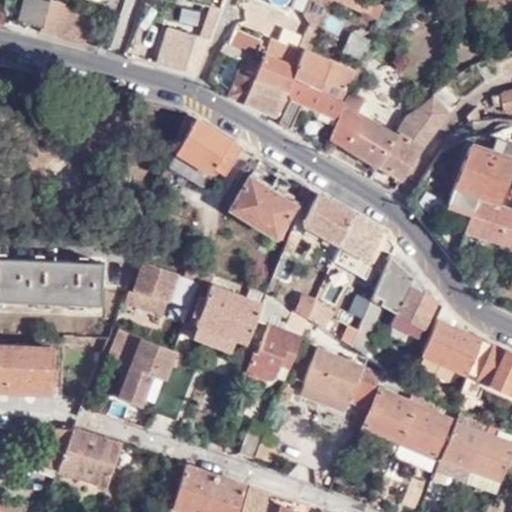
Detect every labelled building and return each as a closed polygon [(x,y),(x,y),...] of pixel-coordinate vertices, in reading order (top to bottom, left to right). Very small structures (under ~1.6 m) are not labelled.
[(43,27),(51,1),(47,0),(26,0),(20,19),(43,27)] [(343,98),(356,71),(310,50),(329,0),(307,0),(303,12),(311,21),(300,47),(272,38),(266,55),(259,53),(264,40),(237,30),(233,42),(230,43),(221,50),(243,60),(229,97),(278,114),(292,77),(343,98)] [(366,14),(372,0),(342,0),(341,3),(366,14)] [(472,0),(476,9),(499,0),(472,0)] [(42,31),(58,36),(67,5),(51,1),(43,27),(42,31)] [(58,36),(86,44),(95,12),(68,3),(67,5),(58,36)] [(179,30),(210,38),(223,5),(218,4),(211,3),(203,29),(181,23),(179,30)] [(361,64),(371,35),(350,28),(340,57),(361,64)] [(158,62),(198,73),(210,38),(179,30),(172,51),(161,48),(158,62)] [(345,99),(343,98),(292,77),(278,114),(283,116),(280,123),(290,129),(299,103),(338,120),(345,99)] [(511,115),(511,114),(511,88),(507,90),(507,92),(498,93),(501,103),(508,102),(511,115)] [(349,92),(345,99),(338,120),(331,139),(379,166),(398,137),(395,136),(356,112),(363,100),(349,92)] [(430,97),(418,107),(441,119),(447,111),(430,97)] [(408,115),(395,136),(398,137),(379,166),(402,179),(423,145),(441,119),(418,107),(408,115)] [(221,174),(238,144),(219,133),(187,112),(172,151),(175,153),(170,163),(203,184),(211,168),(221,174)] [(496,244),(511,250),(511,216),(507,214),(507,212),(495,207),(511,163),(510,162),(511,156),(511,144),(494,138),(489,149),(500,153),(499,157),(468,146),(446,204),(464,211),(467,204),(472,206),(462,233),(494,245),(496,244)] [(256,175),(251,173),(231,208),(284,238),(292,221),(288,219),(298,200),(293,197),(291,202),(254,180),(256,175)] [(302,195),(306,187),(297,182),(293,189),(302,195)] [(310,199),(314,191),(308,188),(304,197),(310,199)] [(338,248),(353,214),(317,193),(303,224),(333,242),(328,253),(334,256),(338,248)] [(377,243),(392,252),(393,246),(382,232),(353,214),(338,248),(368,263),(377,243)] [(333,242),(303,224),(297,235),(300,236),(328,253),(333,242)] [(300,236),(297,235),(290,232),(272,276),(281,280),(285,269),(287,270),(300,236)] [(207,272),(216,248),(191,237),(181,264),(207,272)] [(361,279),(368,263),(338,248),(334,256),(331,264),(361,279)] [(418,338),(436,303),(392,256),(351,344),(364,353),(385,306),(395,311),(388,324),(418,338)] [(102,263),(0,257),(0,304),(4,305),(4,299),(100,305),(102,263)] [(132,291),(165,304),(177,273),(143,261),(132,291)] [(197,323),(245,341),(255,318),(260,303),(211,285),(205,298),(201,297),(196,312),(200,314),(197,323)] [(132,291),(127,289),(121,304),(160,318),(165,304),(132,291)] [(276,297),(267,291),(265,290),(260,303),(255,318),(263,320),(268,318),(271,314),(276,297)] [(308,318),(313,306),(315,301),(304,295),(297,310),(308,318)] [(300,336),(308,318),(297,310),(276,297),(271,314),(275,315),(281,314),(287,318),(283,327),(270,322),(268,324),(300,336)] [(308,318),(334,333),(336,329),(327,323),(330,317),(313,306),(308,318)] [(465,376),(480,342),(447,327),(451,318),(441,307),(421,352),(465,376)] [(192,335),(241,354),(245,341),(197,323),(192,335)] [(290,365),(300,336),(268,324),(258,354),(253,352),(247,372),(271,381),(274,378),(276,379),(282,362),(290,365)] [(139,405),(151,373),(162,377),(173,351),(174,351),(140,338),(117,329),(110,348),(119,352),(116,358),(130,364),(117,396),(139,405)] [(511,394),(511,355),(480,342),(465,376),(452,408),(457,410),(464,392),(478,397),(484,381),(511,394)] [(0,385),(54,388),(56,348),(0,346),(0,385)] [(60,396),(86,397),(97,370),(96,348),(62,347),(60,396)] [(116,358),(119,352),(110,348),(107,354),(116,358)] [(368,399),(383,367),(364,360),(362,365),(315,349),(299,395),(347,411),(352,393),(368,399)] [(162,377),(149,408),(174,418),(193,373),(179,366),(184,355),(174,351),(173,351),(162,377)] [(282,362),(276,379),(283,382),(290,365),(282,362)] [(282,385),(276,400),(286,404),(292,389),(282,385)] [(359,436),(394,452),(415,400),(408,397),(407,401),(379,389),(359,436)] [(433,412),(437,400),(420,389),(415,400),(394,452),(417,462),(412,475),(423,481),(450,419),(433,412)] [(487,421),(459,411),(456,418),(472,424),(470,428),(483,433),(487,421)] [(472,424),(456,418),(435,469),(465,481),(483,433),(470,428),(472,424)] [(57,467),(71,427),(55,426),(42,462),(57,467)] [(124,443),(73,427),(71,427),(57,467),(109,485),(124,443)] [(241,452),(255,456),(263,434),(250,429),(241,452)] [(465,481),(495,493),(511,447),(511,443),(483,433),(465,481)] [(263,434),(255,456),(269,461),(277,439),(263,434)] [(319,481),(331,486),(339,467),(326,462),(319,481)] [(214,473),(186,463),(172,506),(190,511),(202,511),(215,473),(214,473)] [(215,473),(202,511),(234,511),(245,483),(215,473)] [(295,511),(267,503),(270,491),(251,485),(241,511),(295,511)] [(41,511),(44,504),(2,501),(1,511),(41,511)]
